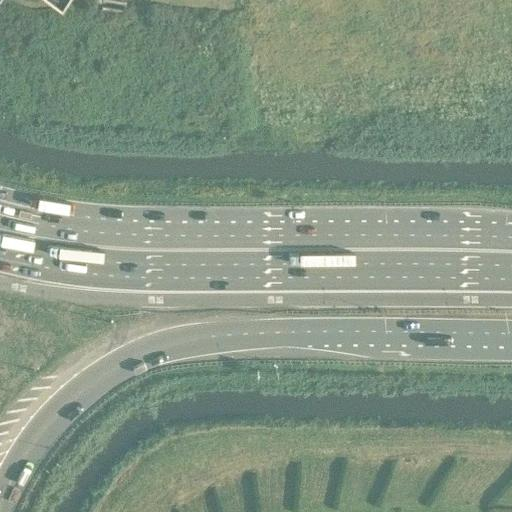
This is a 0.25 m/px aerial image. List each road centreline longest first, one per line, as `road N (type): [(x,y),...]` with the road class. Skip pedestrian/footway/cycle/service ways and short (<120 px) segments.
road 1 (trunk): [(0,503),(61,407),(129,357),(245,335),(511,335)]
road 2 (trunk): [(511,254),(174,248),(0,223)]
